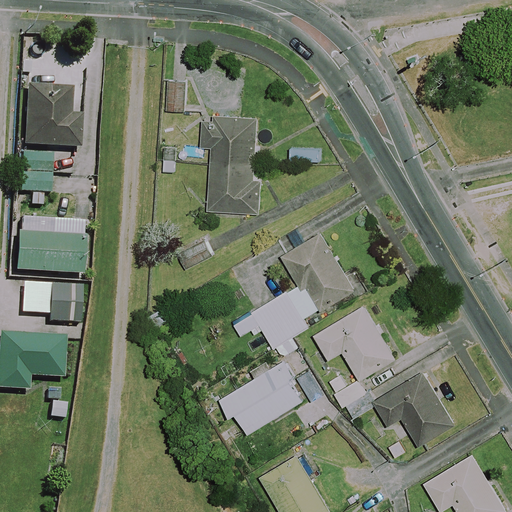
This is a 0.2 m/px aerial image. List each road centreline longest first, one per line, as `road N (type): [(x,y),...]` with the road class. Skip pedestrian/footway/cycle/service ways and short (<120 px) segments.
road 1 (tertiary): [(302,26),(347,73),(511,349)]
road 2 (residential): [(302,26),(425,0)]
